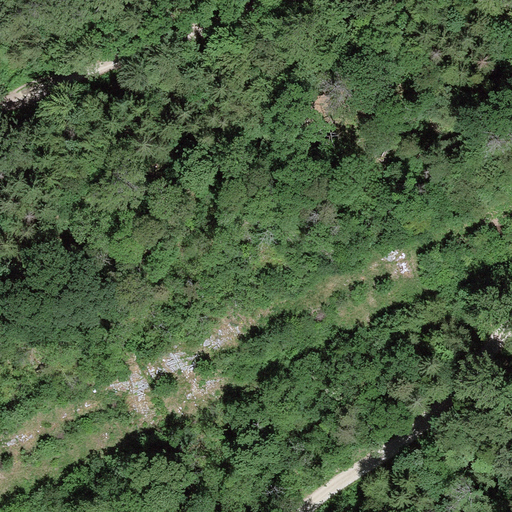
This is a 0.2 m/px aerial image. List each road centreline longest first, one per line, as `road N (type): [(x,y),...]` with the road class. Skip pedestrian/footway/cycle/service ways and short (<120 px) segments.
road 1 (track): [(0,123),(42,120),(325,0)]
road 2 (track): [(511,338),(333,511)]
